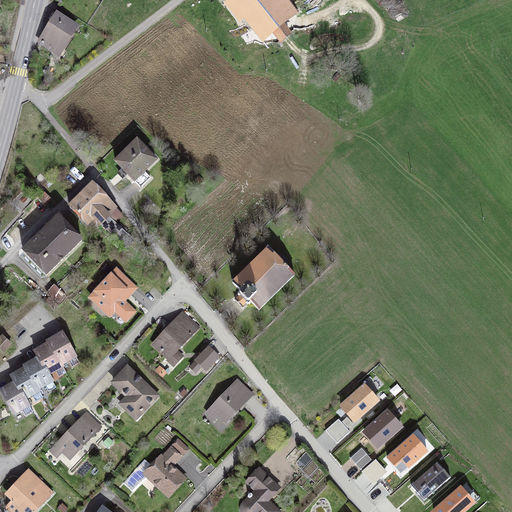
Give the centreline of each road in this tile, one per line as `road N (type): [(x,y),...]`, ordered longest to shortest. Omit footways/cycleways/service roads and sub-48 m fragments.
road 1 (residential): [(0,478),(183,285)]
road 2 (residential): [(183,285),(39,104)]
road 3 (residential): [(39,104),(179,0)]
road 4 (residential): [(282,410),(183,285)]
road 5 (residential): [(186,511),(282,410)]
road 6 (residential): [(364,511),(282,410)]
